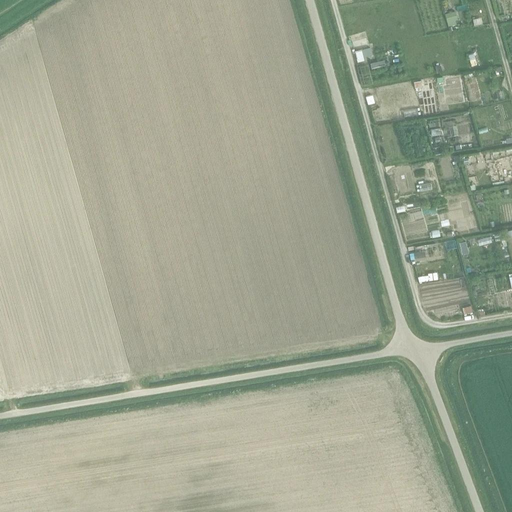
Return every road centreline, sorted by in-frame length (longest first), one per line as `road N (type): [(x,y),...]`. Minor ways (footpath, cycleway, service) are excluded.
road 1 (unclassified): [(479,511),(394,304),(310,0)]
road 2 (track): [(0,416),(511,333)]
road 3 (track): [(511,314),(439,325),(421,313),(332,0)]
